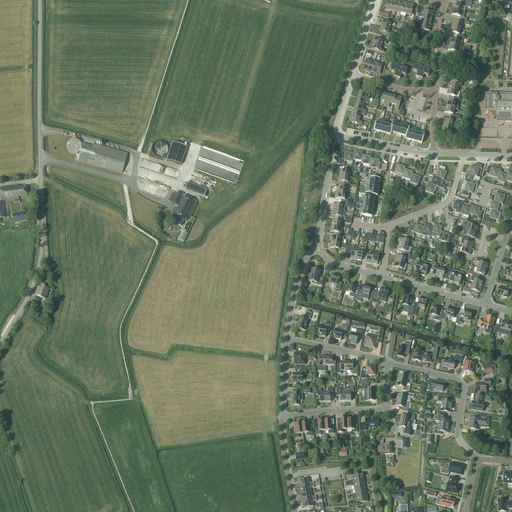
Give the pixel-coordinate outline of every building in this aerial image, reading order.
[(406,14),(408,3),(405,3),(405,2),(403,1),(401,13),(400,15),(405,16),(406,14)] [(454,3),(453,9),(465,12),(461,11),(463,6),(470,8),(471,5),(462,2),(461,5),(454,3)] [(414,5),(408,3),(406,14),(411,15),(414,16),(415,11),(412,10),(414,5)] [(464,17),(465,12),(453,9),(451,14),(461,17),(460,20),(470,22),(467,21),(468,19),(464,17)] [(422,17),(422,20),(432,22),(433,17),(423,14),(420,14),(419,17),(422,17)] [(469,25),(470,22),(460,20),(459,23),(453,21),(452,27),(460,29),(462,24),(469,25)] [(389,32),(390,28),(381,26),(380,31),(392,35),(393,33),(389,32)] [(459,34),(460,29),(452,27),(450,32),(457,34),(456,37),(463,39),(464,36),(459,34)] [(451,39),(449,44),(461,47),(463,39),(456,37),(456,40),(451,39)] [(381,49),(381,46),(373,44),(372,49),(384,52),(385,50),(381,49)] [(458,59),(461,47),(449,44),(448,50),(452,51),(450,57),(458,59)] [(405,76),(408,68),(403,67),(404,65),(393,61),(392,64),(390,71),(394,73),(393,76),(400,79),(402,75),(405,76)] [(424,75),(428,76),(430,69),(431,66),(420,63),(419,65),(415,64),(413,71),(417,72),(415,77),(423,79),(424,75)] [(450,84),(448,89),(457,91),(458,86),(461,87),(462,84),(455,82),(454,84),(450,84)] [(455,97),(457,91),(448,89),(447,95),(454,97),(453,100),(460,101),(460,98),(455,97)] [(360,92),(358,98),(369,101),(370,98),(369,98),(366,97),(367,94),(360,92)] [(383,106),(386,107),(390,95),(383,94),(381,101),(385,102),(383,106)] [(511,95),(511,96),(511,95),(500,94),(500,95),(486,95),(485,110),(487,110),(487,113),(488,113),(488,119),(494,119),(494,117),(496,117),(497,117),(497,122),(511,123),(511,119),(511,95)] [(390,103),(393,104),(395,97),(390,95),(386,107),(389,108),(390,103)] [(396,95),(395,97),(393,104),(397,105),(395,110),(398,111),(402,97),(396,95)] [(368,104),(369,101),(358,98),(356,104),(363,106),(364,103),(368,104)] [(447,101),(445,107),(454,109),(457,110),(459,104),(460,101),(453,100),(452,102),(447,101)] [(362,109),(363,106),(356,104),(354,110),(365,113),(366,110),(362,109)] [(451,114),(450,117),(459,119),(460,120),(461,117),(458,116),(453,115),(454,109),(445,107),(444,112),(451,114)] [(365,116),(365,113),(354,110),(352,116),(360,118),(361,115),(365,116)] [(359,121),(360,118),(352,116),(351,116),(349,122),(362,125),(363,123),(359,121)] [(458,122),(459,119),(450,117),(450,120),(445,119),(443,124),(452,127),(453,121),(456,122),(458,122)] [(380,131),(383,120),(381,119),(380,122),(377,122),(374,130),(380,131)] [(396,121),(394,120),(393,123),(390,134),(391,132),(396,133),(399,125),(396,124),(396,121)] [(390,134),(393,123),(391,122),(390,125),(387,125),(385,133),(390,134)] [(402,126),(399,125),(396,133),(401,135),(405,123),(402,122),(402,126)] [(452,127),(443,124),(442,130),(446,131),(445,134),(452,136),(453,133),(450,132),(452,127)] [(411,131),(409,130),(408,130),(406,136),(406,138),(411,140),(414,128),(412,127),(411,131)] [(421,134),(418,133),(416,141),(422,143),(425,131),(422,130),(421,134)] [(81,149),(81,146),(81,144),(80,142),(78,140),(76,139),(74,139),(72,139),(70,140),(68,142),(67,144),(67,146),(67,149),(68,151),(70,152),(72,153),(74,154),(76,153),(78,152),(80,151),(81,149)] [(172,142),(168,160),(183,164),(187,145),(172,142)] [(92,146),(83,143),(78,162),(123,174),(128,152),(93,144),(92,146)] [(353,160),(361,161),(362,161),(362,155),(363,155),(363,152),(354,151),(354,154),(353,160)] [(353,162),(353,160),(354,154),(345,152),(345,153),(342,152),(341,160),(344,160),(344,161),(353,162)] [(361,163),(369,165),(370,165),(371,159),(371,156),(363,155),(362,155),(362,161),(361,161),(361,163)] [(379,160),(371,159),(370,165),(369,165),(369,167),(378,169),(377,170),(381,171),(382,163),(379,162),(379,160)] [(395,172),(403,175),(405,169),(406,167),(398,164),(397,165),(394,163),(391,172),(394,173),(395,172)] [(471,166),(469,174),(468,174),(475,176),(477,177),(479,168),(481,169),(482,165),(476,163),(475,167),(471,166)] [(172,176),(177,177),(179,170),(166,167),(165,172),(171,173),(171,172),(173,173),(172,176)] [(340,170),(339,175),(348,177),(349,171),(352,172),(353,168),(346,167),(346,170),(340,170)] [(500,170),(491,167),(491,168),(488,167),(486,173),(489,174),(489,176),(497,178),(499,172),(500,170)] [(413,172),(405,169),(403,175),(402,177),(410,180),(412,174),(413,172)] [(438,169),(435,177),(441,179),(444,180),(447,172),(438,169)] [(507,175),(499,172),(497,178),(496,181),(505,183),(506,181),(511,182),(511,173),(508,172),(507,175)] [(472,184),(475,176),(468,174),(469,174),(466,173),(464,182),(466,182),(472,184)] [(420,177),(412,174),(410,180),(409,183),(417,185),(420,177)] [(347,182),(348,177),(339,175),(338,181),(344,182),(343,185),(350,186),(350,183),(347,182)] [(433,176),(430,184),(436,186),(438,187),(441,179),(435,177),(433,176)] [(204,197),(207,189),(188,182),(185,190),(204,197)] [(466,182),(464,191),(462,190),(461,194),(469,196),(470,193),(472,193),(475,185),(472,184),(466,182)] [(433,194),(436,186),(430,184),(428,183),(425,191),(433,194)] [(338,187),(337,193),(346,194),(346,188),(350,189),(350,186),(343,185),(343,188),(338,187)] [(19,197),(26,196),(25,187),(20,187),(19,186),(17,186),(0,187),(0,189),(2,202),(19,199),(19,197)] [(174,198),(172,202),(178,206),(177,208),(175,208),(172,213),(177,216),(175,218),(176,219),(174,222),(181,226),(185,220),(187,221),(196,202),(177,192),(176,195),(174,198)] [(341,199),(341,202),(347,203),(348,200),(345,200),(346,194),(337,193),(336,198),(341,199)] [(496,193),(494,201),(500,203),(502,204),(505,196),(496,193)] [(497,211),(500,203),(494,201),(491,200),(489,209),(491,210),(497,211)] [(455,213),(460,214),(461,212),(463,206),(464,203),(455,201),(453,209),(456,210),(455,213)] [(347,206),(347,203),(341,202),(340,205),(334,205),(333,210),(344,212),(345,206),(347,206)] [(471,208),(463,206),(461,212),(460,214),(469,217),(469,214),(471,208)] [(472,206),(471,208),(469,214),(478,217),(480,208),(472,206)] [(344,212),(333,210),(333,211),(332,211),(331,215),(332,215),(332,216),(338,217),(338,219),(345,220),(352,221),(352,218),(341,216),(341,211),(344,212)] [(491,210),(489,218),(497,221),(500,212),(497,211),(491,210)] [(14,222),(27,221),(26,212),(13,214),(14,222)] [(469,225),(467,230),(476,233),(478,227),(473,226),(474,223),(467,221),(466,224),(469,225)] [(424,227),(416,224),(416,225),(413,224),(411,231),(414,232),(414,233),(422,235),(424,227)] [(431,235),(432,233),(433,227),(425,224),(424,227),(422,235),(426,236),(427,234),(431,235)] [(434,224),(433,227),(432,233),(431,235),(431,236),(435,237),(435,236),(439,237),(440,235),(441,232),(442,227),(440,226),(440,225),(438,224),(437,224),(437,225),(434,224)] [(342,235),(343,228),(331,226),(330,232),(338,233),(338,234),(342,235)] [(474,238),(476,233),(467,230),(464,229),(462,238),(469,240),(470,237),(474,238)] [(449,234),(441,232),(440,235),(439,237),(438,240),(447,242),(449,234)] [(401,238),(399,244),(408,246),(409,241),(412,242),(413,239),(407,237),(406,240),(401,238)] [(463,245),(463,247),(471,250),(473,244),(468,243),(469,240),(462,238),(460,244),(463,245)] [(349,246),(346,246),(346,245),(341,244),(342,244),(331,242),(330,248),(339,249),(339,248),(346,249),(345,252),(348,253),(349,246)] [(406,252),(408,246),(399,244),(398,249),(404,251),(403,254),(409,256),(410,253),(406,252)] [(352,247),(349,246),(348,253),(351,253),(350,259),(356,259),(358,247),(352,246),(352,247)] [(362,260),(363,252),(365,252),(366,248),(358,247),(356,259),(362,260)] [(469,255),(471,250),(463,247),(461,253),(458,252),(457,255),(458,255),(458,258),(463,259),(463,257),(464,257),(465,254),(469,255)] [(380,253),(374,252),(372,264),(377,264),(379,256),(380,256),(380,253)] [(397,256),(395,261),(404,264),(405,258),(408,259),(409,256),(403,254),(402,257),(397,256)] [(479,262),(477,268),(486,270),(488,265),(483,263),(484,260),(477,258),(476,261),(479,262)] [(414,272),(420,274),(422,266),(419,265),(420,262),(420,261),(418,261),(415,260),(413,266),(416,267),(414,272)] [(402,274),(402,272),(404,273),(407,264),(404,264),(395,261),(394,267),(399,268),(398,271),(397,272),(402,274)] [(430,270),(432,264),(428,262),(427,262),(425,266),(422,266),(420,274),(425,276),(427,269),(430,270)] [(435,265),(432,264),(430,270),(433,271),(432,276),(437,278),(440,269),(437,268),(438,265),(435,265)] [(444,274),(447,275),(448,273),(450,266),(446,265),(445,268),(446,268),(445,271),(440,269),(437,278),(443,279),(444,274)] [(448,282),(454,284),(458,271),(449,269),(450,266),(448,273),(447,275),(450,276),(448,282)] [(322,271),(311,268),(308,280),(318,283),(318,284),(321,285),(323,279),(320,278),(322,271)] [(485,276),(486,270),(477,268),(476,273),(473,272),(473,273),(472,272),(471,275),(479,277),(480,274),(485,276)] [(465,275),(463,274),(463,273),(458,271),(454,284),(459,285),(461,280),(463,281),(465,275)] [(337,285),(336,289),(335,291),(338,292),(339,290),(340,290),(342,284),(338,283),(338,281),(339,281),(340,276),(333,274),(331,283),(337,285)] [(473,282),(473,284),(481,287),(483,281),(478,280),(479,277),(471,275),(472,275),(471,278),(470,281),(473,282)] [(350,297),(357,299),(357,297),(359,289),(360,288),(356,286),(355,287),(352,287),(352,286),(348,284),(346,292),(350,293),(349,295),(350,297)] [(359,291),(359,289),(357,297),(357,299),(356,301),(360,302),(361,298),(368,300),(371,286),(364,284),(363,289),(364,289),(363,292),(359,291)] [(464,288),(463,291),(470,294),(470,293),(473,294),(474,291),(479,292),(481,287),(473,284),(471,284),(469,289),(464,288)] [(511,294),(511,293),(511,286),(507,285),(505,289),(499,287),(497,295),(507,298),(508,293),(511,294)] [(45,299),(49,289),(46,288),(46,287),(43,286),(42,288),(38,287),(37,292),(37,293),(36,293),(35,295),(45,299)] [(382,286),(382,287),(380,292),(381,292),(381,295),(373,292),(371,299),(373,299),(372,302),(376,303),(377,300),(386,302),(387,298),(389,289),(385,288),(386,287),(382,286)] [(411,317),(412,315),(413,310),(415,302),(416,300),(411,299),(411,300),(408,299),(408,298),(404,297),(401,305),(404,305),(402,312),(408,313),(407,316),(411,317)] [(416,314),(417,311),(418,307),(424,308),(427,300),(420,297),(418,302),(419,302),(419,305),(415,304),(415,302),(413,310),(412,315),(415,316),(416,313),(416,314)] [(441,322),(441,320),(443,312),(444,310),(440,309),(439,310),(436,309),(436,308),(432,307),(430,315),(435,316),(434,320),(441,322)] [(443,314),(443,312),(441,320),(445,321),(447,317),(453,318),(455,309),(448,307),(447,312),(447,315),(443,314)] [(464,317),(460,316),(457,316),(456,322),(458,322),(462,324),(464,319),(470,321),(472,312),(465,310),(464,315),(465,315),(464,317)] [(299,316),(297,329),(305,331),(308,319),(310,319),(311,313),(306,312),(304,318),(299,316)] [(494,318),(487,316),(486,322),(479,320),(477,327),(487,329),(487,331),(486,331),(485,332),(486,334),(489,334),(490,334),(491,330),(490,329),(489,328),(488,327),(488,326),(492,327),(494,318)] [(511,323),(503,321),(501,327),(495,326),(492,336),(496,337),(497,332),(499,333),(499,334),(510,336),(511,332),(510,331),(511,324),(511,323)] [(318,336),(325,337),(327,329),(330,330),(332,324),(325,322),(324,326),(320,325),(318,332),(319,332),(318,336)] [(334,339),(341,341),(342,333),(346,333),(347,326),(341,325),(340,330),(335,329),(334,335),(335,335),(334,339)] [(350,343),(356,344),(358,336),(362,337),(363,331),(357,329),(356,333),(351,332),(349,339),(350,339),(350,343)] [(375,349),(376,343),(377,337),(367,335),(364,346),(369,347),(375,349)] [(397,356),(404,358),(406,350),(409,351),(411,344),(405,343),(404,347),(399,346),(397,356)] [(421,361),(431,363),(433,355),(423,353),(423,352),(416,350),(413,360),(421,362),(421,361)] [(305,365),(305,354),(300,354),(300,353),(294,353),(293,359),(294,359),(294,364),(305,365)] [(321,366),(326,366),(326,357),(320,356),(320,359),(316,359),(316,369),(320,369),(321,366)] [(459,364),(461,357),(454,356),(453,360),(444,358),(442,366),(449,368),(454,369),(455,363),(459,364)] [(326,357),(326,366),(330,366),(331,369),(335,369),(335,359),(332,359),(332,357),(326,357)] [(463,371),(468,372),(468,373),(469,373),(470,374),(471,374),(471,373),(472,373),(472,369),(473,369),(474,370),(475,370),(475,369),(477,369),(477,366),(476,365),(475,364),(474,364),(470,363),(471,361),(465,359),(463,371)] [(346,371),(347,361),(341,361),(340,363),(337,363),(336,373),(341,373),(342,371),(346,371)] [(347,361),(346,371),(351,371),(352,374),(356,374),(356,364),(353,364),(353,361),(347,361)] [(366,366),(366,368),(362,368),(362,373),(366,373),(366,374),(368,374),(368,375),(372,375),(374,375),(375,366),(366,366)] [(491,366),(484,370),(486,375),(493,371),(497,370),(495,366),(491,367),(491,366)] [(299,373),(293,373),(293,383),(297,383),(297,382),(302,382),(302,375),(306,375),(306,370),(299,369),(299,373)] [(397,380),(407,382),(408,379),(411,380),(412,374),(406,373),(405,376),(398,374),(397,380)] [(406,386),(407,382),(397,380),(396,386),(403,388),(402,391),(409,392),(410,386),(406,386)] [(486,387),(487,386),(491,386),(490,380),(484,380),(484,383),(475,384),(476,391),(486,391),(486,387)] [(427,384),(426,390),(431,392),(432,389),(442,392),(444,383),(439,382),(439,383),(432,381),(432,385),(427,384)] [(350,388),(345,388),(345,401),(351,401),(351,396),(354,396),(354,387),(350,387),(350,388)] [(325,392),(325,402),(330,402),(330,395),(333,395),(333,388),(327,389),(328,392),(325,392)] [(339,389),(339,388),(336,388),(337,395),(340,395),(340,402),(345,401),(345,388),(345,389),(339,389)] [(299,393),(292,393),(292,405),(300,405),(300,401),(303,401),(303,393),(310,393),(310,389),(300,389),(299,393)] [(367,396),(365,396),(365,401),(374,400),(374,389),(367,389),(367,396)] [(397,400),(406,402),(408,397),(413,398),(414,395),(405,393),(405,396),(398,394),(397,400)] [(481,403),(482,396),(476,395),(475,402),(472,402),(471,410),(483,411),(484,403),(481,403)] [(441,402),(441,405),(451,407),(451,404),(452,404),(453,401),(447,400),(447,397),(438,396),(437,402),(441,402)] [(410,403),(406,402),(397,400),(395,406),(402,408),(401,411),(408,412),(410,403)] [(451,407),(441,405),(440,408),(438,408),(437,414),(444,415),(445,412),(451,413),(451,410),(451,407)] [(400,421),(413,424),(415,415),(409,414),(408,417),(401,415),(400,421)] [(488,426),(489,417),(480,415),(479,419),(470,418),(468,428),(478,430),(479,425),(488,426)] [(446,417),(444,417),(435,416),(434,421),(438,422),(438,425),(448,427),(448,424),(449,424),(450,421),(446,420),(446,417)] [(366,428),(379,427),(378,421),(379,421),(379,420),(378,420),(378,418),(365,419),(366,424),(361,424),(361,431),(366,431),(366,428)] [(343,430),(347,430),(347,419),(340,420),(340,424),(337,424),(338,433),(343,433),(343,430)] [(347,419),(347,430),(352,429),(352,432),(357,432),(357,424),(354,424),(354,419),(347,419)] [(325,431),(324,420),(318,421),(318,428),(315,428),(316,435),(321,434),(321,431),(325,431)] [(330,420),(324,420),(325,431),(329,430),(329,434),(334,433),(334,427),(331,427),(330,420)] [(413,424),(400,421),(399,427),(405,428),(405,431),(411,433),(413,424)] [(307,422),(301,423),(303,433),(306,433),(307,436),(313,436),(312,429),(308,429),(307,422)] [(299,434),(303,433),(301,423),(295,424),(296,430),(292,430),(293,438),(299,437),(299,434)] [(448,430),(448,427),(438,425),(437,428),(435,428),(434,434),(441,435),(442,432),(448,433),(448,430)] [(381,455),(393,454),(393,450),(392,450),(392,444),(386,444),(381,445),(381,455)] [(460,475),(463,465),(458,464),(458,465),(450,463),(449,470),(441,468),(440,473),(448,475),(449,472),(460,475)] [(503,483),(511,483),(511,473),(504,473),(503,483)] [(350,484),(364,481),(363,474),(353,476),(352,476),(353,481),(349,481),(350,484)] [(456,493),(458,486),(455,485),(457,480),(450,478),(449,484),(448,484),(446,491),(456,493)] [(300,488),(314,485),(313,483),(309,483),(309,479),(298,481),(300,488)] [(354,485),(355,490),(365,488),(364,481),(350,484),(350,486),(354,485)] [(314,487),(314,485),(300,488),(301,494),(311,493),(310,488),(314,487)] [(352,495),(352,497),(366,495),(365,488),(355,490),(356,494),(352,495)] [(301,494),(302,501),(316,499),(316,496),(312,497),(311,493),(301,494)] [(366,495),(352,497),(353,499),(356,499),(357,503),(368,502),(366,495)] [(446,506),(453,507),(455,501),(451,500),(451,499),(442,497),(440,505),(446,507),(446,506)] [(316,499),(302,501),(303,508),(314,506),(313,502),(317,501),(316,499)] [(511,508),(511,501),(506,502),(506,500),(498,500),(498,511),(506,511),(506,508),(508,508),(508,509),(511,508)]
